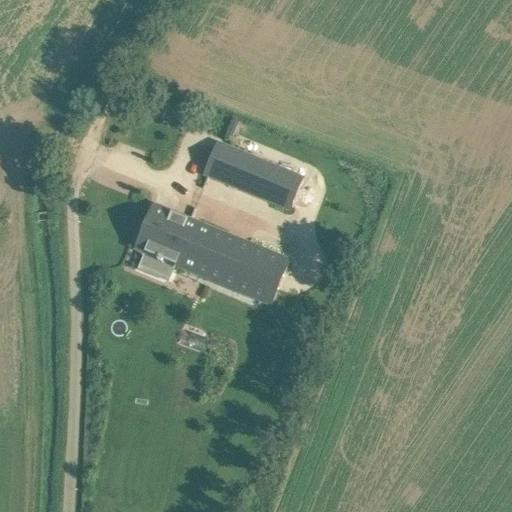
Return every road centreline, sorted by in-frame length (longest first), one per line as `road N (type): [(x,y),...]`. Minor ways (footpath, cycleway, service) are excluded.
road 1 (unclassified): [(70,511),(71,196),(90,136)]
road 2 (track): [(170,0),(111,87),(90,136)]
